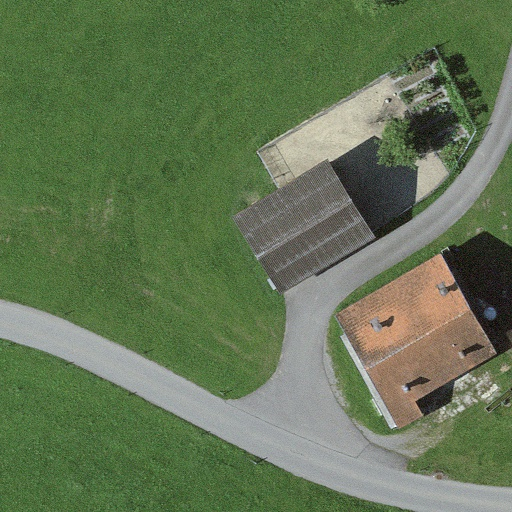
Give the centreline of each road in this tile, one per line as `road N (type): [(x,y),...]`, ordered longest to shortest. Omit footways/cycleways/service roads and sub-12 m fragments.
road 1 (unclassified): [(0,333),(65,344),(284,453),(403,496),(511,507)]
road 2 (track): [(284,453),(309,403),(320,325),(347,287),(428,236),(469,196),(511,121)]
